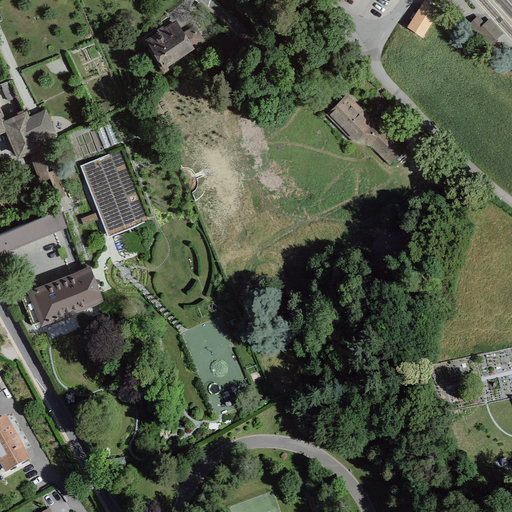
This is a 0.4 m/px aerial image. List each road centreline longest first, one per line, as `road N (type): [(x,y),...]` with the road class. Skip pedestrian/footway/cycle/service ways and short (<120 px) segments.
road 1 (residential): [(115,511),(0,302)]
road 2 (unclassified): [(511,201),(432,130),(363,52)]
road 3 (residential): [(207,0),(292,62),(363,52)]
